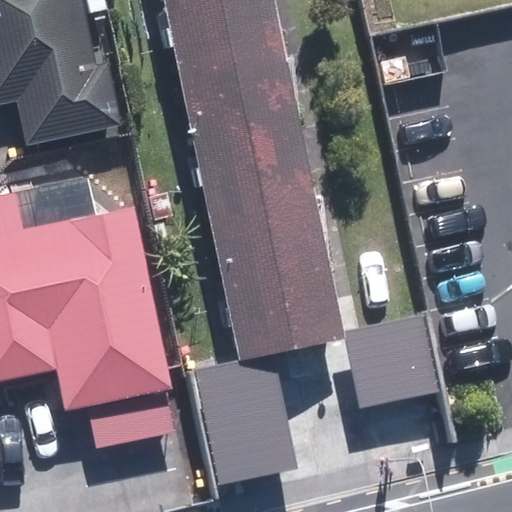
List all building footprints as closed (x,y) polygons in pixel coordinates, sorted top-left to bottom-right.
[(26,141),(123,121),(111,60),(98,62),(85,0),(0,0),(0,103),(18,100),(26,141)] [(166,0),(241,361),(276,354),(343,336),(277,0),(166,0)] [(173,384),(135,204),(99,212),(91,172),(0,190),(0,378),(58,366),(66,406),(173,384)] [(343,336),(360,407),(438,389),(421,318),(343,336)] [(219,483),(299,467),(276,354),(241,361),(196,370),(219,483)]
